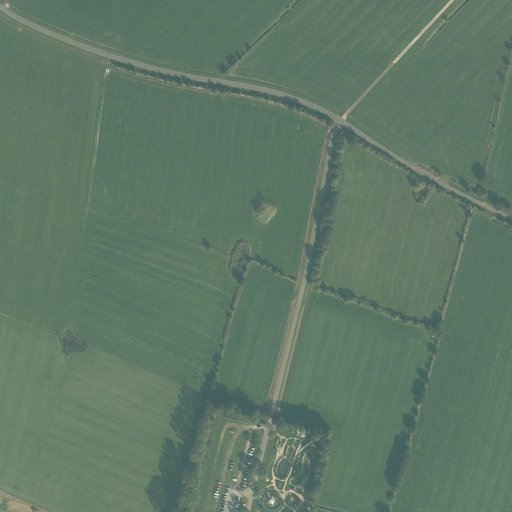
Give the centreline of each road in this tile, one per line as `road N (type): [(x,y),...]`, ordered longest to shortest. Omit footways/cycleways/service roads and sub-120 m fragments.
road 1 (unclassified): [(0,6),(105,54),(309,104),(511,218)]
road 2 (track): [(452,0),(341,121)]
